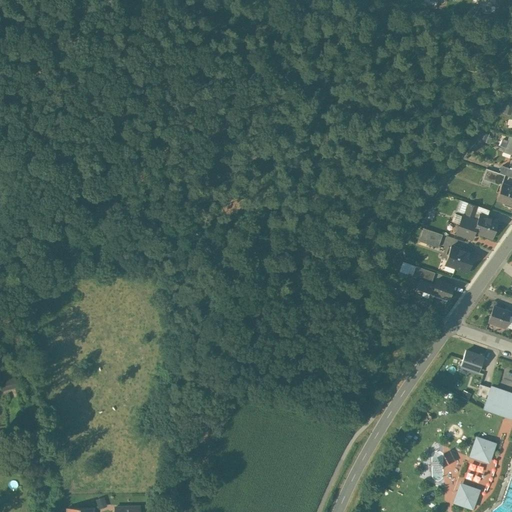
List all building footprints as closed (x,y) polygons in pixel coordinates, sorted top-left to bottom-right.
[(511,114),(511,112),(511,101),(507,100),(502,111),(511,114)] [(511,169),(502,166),(501,168),(499,173),(503,174),(511,177),(511,169)] [(491,170),(486,169),(482,179),(499,185),(503,174),(499,173),(491,170)] [(511,187),(502,184),(496,200),(505,203),(505,202),(511,204),(511,187)] [(458,211),(464,212),(467,202),(461,200),(458,211)] [(478,206),(468,203),(464,214),(474,218),(478,206)] [(498,221),(479,214),(478,219),(473,231),(474,231),(492,238),(498,221)] [(475,220),(462,216),(459,225),(458,224),(456,225),(454,228),(455,230),(457,231),(456,233),(471,238),(474,231),(473,231),(478,219),(475,218),(475,220)] [(442,235),(424,228),(421,235),(429,238),(427,244),(438,248),(442,235)] [(474,254),(451,246),(445,264),(468,272),(474,254)] [(435,273),(416,266),(413,275),(432,281),(435,273)] [(453,286),(437,280),(434,286),(432,293),(449,299),(453,286)] [(434,286),(420,281),(417,291),(414,300),(428,305),(432,293),(434,286)] [(510,312),(493,306),(488,321),(505,327),(510,312)] [(480,372),(485,354),(462,348),(457,366),(480,372)] [(91,363),(82,362),(82,372),(90,373),(91,363)] [(468,375),(455,366),(443,382),(453,389),(458,382),(461,385),(468,375)] [(15,378),(0,381),(0,390),(17,387),(15,378)] [(511,393),(491,386),(490,388),(480,384),(476,395),(486,399),(483,409),(511,418),(511,393)] [(495,443),(476,437),(472,448),(491,454),(495,443)] [(476,497),(457,491),(454,502),(472,508),(476,497)] [(96,499),(99,508),(107,505),(105,496),(96,499)]
